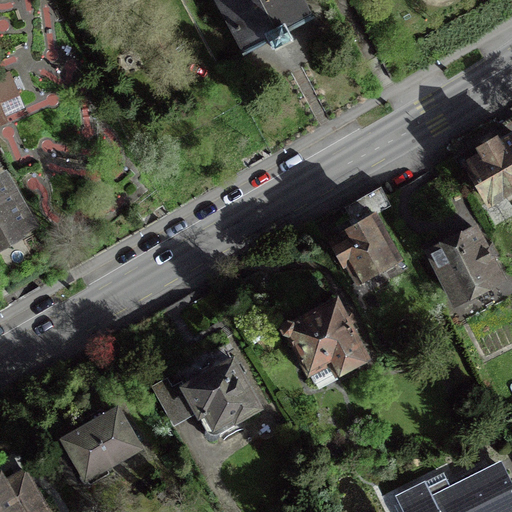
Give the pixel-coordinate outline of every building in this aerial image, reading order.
[(213,0),(244,56),(268,44),(272,51),(291,40),(288,33),(312,20),(300,0),(213,0)] [(488,205),(511,191),(511,137),(498,146),(495,140),(477,150),(481,156),(465,165),(488,205)] [(0,236),(24,223),(1,183),(0,183),(0,236)] [(357,283),(397,260),(373,217),(342,234),(344,238),(331,245),(343,264),(345,262),(357,283)] [(472,230),(429,251),(456,304),(498,282),(488,262),(490,261),(484,248),(482,249),(472,230)] [(284,327),(312,384),(364,357),(335,302),(284,327)] [(202,378),(183,389),(197,413),(195,415),(205,432),(204,435),(205,439),(209,442),(214,441),(217,438),(217,435),(239,423),(237,419),(257,408),(231,362),(212,373),(209,366),(199,372),(202,378)] [(115,410),(102,417),(99,411),(88,418),(91,424),(61,440),(84,480),(138,449),(115,410)] [(423,483),(395,497),(402,511),(511,511),(511,487),(503,471),(463,492),(459,484),(431,498),(423,483)] [(45,511),(36,495),(28,500),(15,478),(2,485),(0,480),(0,511),(45,511)]
